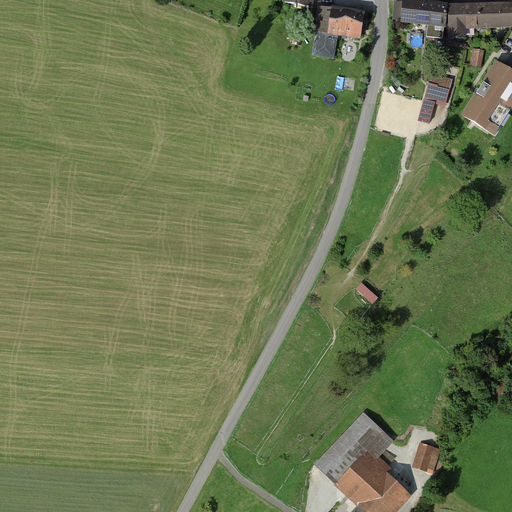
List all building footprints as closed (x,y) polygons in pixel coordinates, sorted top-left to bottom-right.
[(310,8),(312,0),(286,0),(286,3),(310,8)] [(444,39),(448,7),(403,2),(401,22),(429,24),(427,37),(444,39)] [(511,5),(473,6),(474,27),(511,26),(511,5)] [(473,6),(450,6),(451,38),(465,38),(465,28),(474,27),(473,6)] [(364,15),(322,8),(321,14),(318,14),(317,22),(319,22),(314,56),(333,59),(337,35),(360,39),(364,15)] [(484,51),(474,50),(471,67),(481,69),(484,51)] [(511,102),(511,74),(497,64),(464,116),(489,132),(509,101),(511,102)] [(452,81),(432,75),(425,101),(445,106),(452,81)] [(377,298),(363,284),(357,290),(372,303),(377,298)] [(356,511),(387,511),(405,493),(372,462),(392,441),(365,415),(317,466),(361,507),(356,511)] [(440,450),(422,444),(415,466),(434,472),(440,450)]
